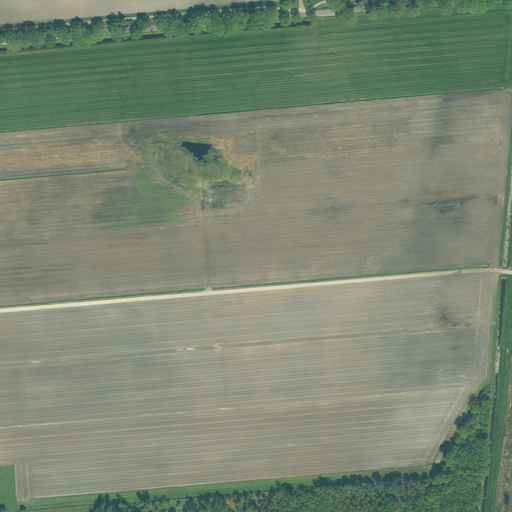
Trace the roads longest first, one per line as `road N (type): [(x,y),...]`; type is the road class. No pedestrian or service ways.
road 1 (tertiary): [(0,39),(301,14)]
road 2 (tertiary): [(301,14),(479,0)]
